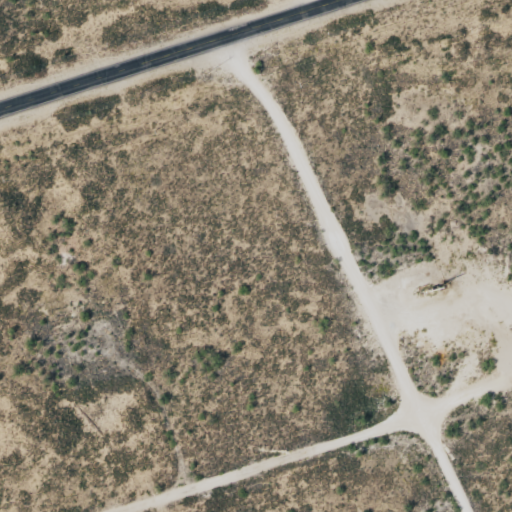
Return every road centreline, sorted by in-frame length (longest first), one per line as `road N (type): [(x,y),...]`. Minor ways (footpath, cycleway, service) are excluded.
road 1 (track): [(441,511),(406,355),(213,34)]
road 2 (secondary): [(0,103),(321,0)]
road 3 (track): [(175,511),(420,441)]
